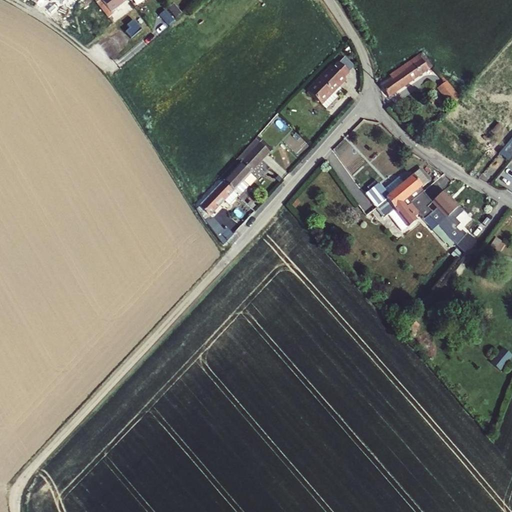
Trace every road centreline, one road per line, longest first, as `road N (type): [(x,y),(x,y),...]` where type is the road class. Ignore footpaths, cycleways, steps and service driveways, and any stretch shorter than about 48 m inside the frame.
road 1 (unclassified): [(371,95),(33,467),(19,487),(17,511)]
road 2 (residential): [(511,206),(404,137),(371,95)]
